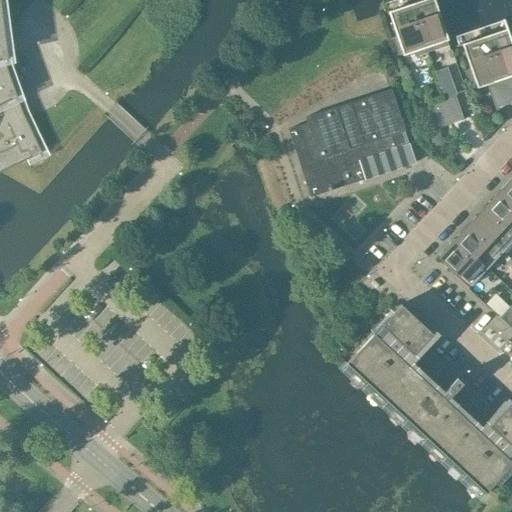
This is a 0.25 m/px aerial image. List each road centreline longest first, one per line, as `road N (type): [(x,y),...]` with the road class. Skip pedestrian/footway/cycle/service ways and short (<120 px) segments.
road 1 (residential): [(95,456),(180,356),(88,276),(83,255),(160,175),(164,156)]
road 2 (residential): [(511,377),(391,274),(511,144)]
road 3 (tertiary): [(95,456),(0,369)]
